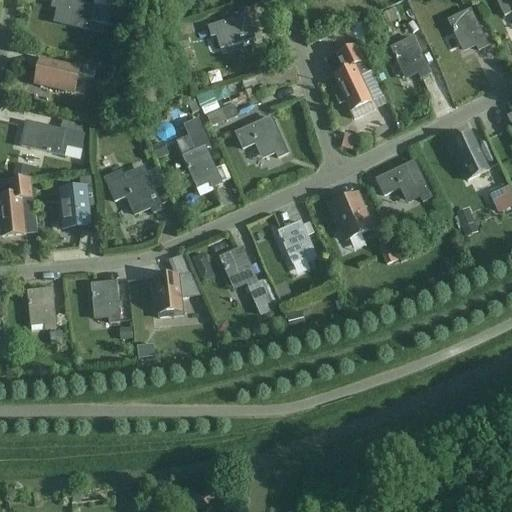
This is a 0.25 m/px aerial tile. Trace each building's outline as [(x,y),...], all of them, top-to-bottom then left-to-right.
[(110,13),(54,0),(52,9),(61,12),(58,24),(87,31),(89,23),(107,27),(110,13)] [(511,0),(495,0),(504,19),(511,14),(511,0)] [(125,12),(122,24),(134,27),(137,14),(125,12)] [(478,53),(487,49),(469,13),(448,23),(461,50),(474,44),(478,53)] [(225,49),(253,41),(247,18),(209,30),(211,39),(221,36),(225,49)] [(364,22),(351,29),(358,43),(371,37),(364,22)] [(187,37),(176,40),(180,52),(191,49),(187,37)] [(420,80),(429,76),(412,40),(390,51),(403,78),(416,72),(420,80)] [(357,48),(332,60),(339,75),(332,78),(338,89),(332,92),(338,106),(344,103),(345,106),(349,114),(362,108),(371,104),(367,96),(378,91),(365,64),(357,48)] [(96,68),(73,62),(71,70),(40,63),(34,85),(73,94),(77,77),(93,81),(96,68)] [(381,71),(373,75),(378,86),(386,82),(381,71)] [(220,86),(204,91),(207,100),(223,96),(220,86)] [(193,103),(186,107),(191,116),(198,113),(193,103)] [(231,107),(220,112),(225,124),(236,119),(231,107)] [(287,157),(271,121),(236,136),(243,151),(256,146),(261,157),(274,152),(278,160),(287,157)] [(209,149),(198,122),(185,128),(196,154),(183,159),(195,186),(208,180),(212,190),(221,186),(212,166),(207,154),(205,151),(209,149)] [(80,151),(85,128),(61,123),(59,132),(25,124),(20,147),(30,150),(63,157),(65,148),(80,151)] [(345,136),(342,150),(352,152),(355,139),(345,136)] [(488,172),(471,137),(450,147),(466,182),(488,172)] [(162,143),(152,147),(157,160),(167,155),(162,143)] [(217,149),(207,154),(212,166),(223,162),(217,149)] [(376,183),(384,200),(401,191),(406,201),(418,195),(422,203),(431,199),(414,165),(376,183)] [(15,166),(12,178),(26,181),(29,169),(15,166)] [(121,173),(104,180),(114,203),(126,198),(132,212),(136,210),(136,212),(149,206),(153,215),(161,211),(153,191),(164,187),(157,171),(146,176),(126,185),(121,173)] [(80,191),(60,193),(64,222),(78,221),(79,231),(89,229),(86,209),(95,208),(92,180),(79,181),(80,191)] [(0,226),(1,239),(15,237),(25,236),(24,230),(35,229),(33,211),(30,182),(7,185),(9,198),(0,199),(0,226)] [(511,200),(507,189),(489,198),(498,216),(511,208),(511,200)] [(331,208),(346,243),(372,232),(357,197),(331,208)] [(467,210),(455,215),(458,220),(459,223),(462,231),(474,226),(471,218),(469,215),(467,210)] [(237,217),(243,236),(256,232),(250,212),(237,217)] [(308,265),(317,262),(307,239),(302,228),(301,225),(279,235),(291,263),(304,257),(308,265)] [(308,225),(302,228),(307,239),(313,236),(308,225)] [(462,231),(461,231),(464,240),(477,235),(474,226),(462,231)] [(179,262),(192,258),(187,243),(175,247),(179,262)] [(388,245),(378,249),(385,267),(395,263),(388,245)] [(258,287),(242,251),(220,261),(232,288),(245,282),(260,317),(273,311),(262,285),(258,287)] [(203,255),(192,260),(197,271),(209,266),(203,255)] [(179,280),(155,282),(158,311),(158,320),(172,319),(182,318),(181,301),(199,299),(190,280),(179,281),(179,280)] [(109,326),(118,325),(115,286),(92,288),(94,318),(108,317),(109,326)] [(45,332),(55,331),(51,293),(27,295),(30,324),(45,323),(45,332)] [(300,313),(284,317),(284,321),(287,320),(288,327),(303,324),(300,313)] [(226,322),(215,324),(217,335),(228,333),(226,322)] [(131,330),(119,331),(120,342),(132,341),(131,330)] [(61,334),(49,335),(50,347),(63,346),(61,334)] [(152,347),(137,349),(138,361),(153,359),(152,347)] [(209,491),(200,500),(206,507),(216,498),(209,491)]
